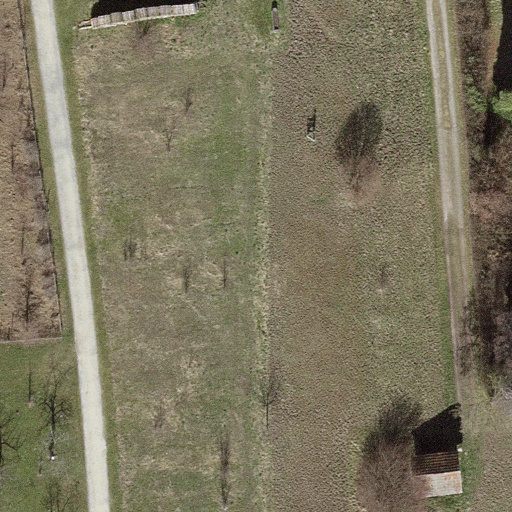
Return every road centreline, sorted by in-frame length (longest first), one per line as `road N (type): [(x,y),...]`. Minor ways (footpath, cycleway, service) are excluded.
road 1 (track): [(96,511),(87,341),(42,0)]
road 2 (track): [(435,0),(453,191)]
